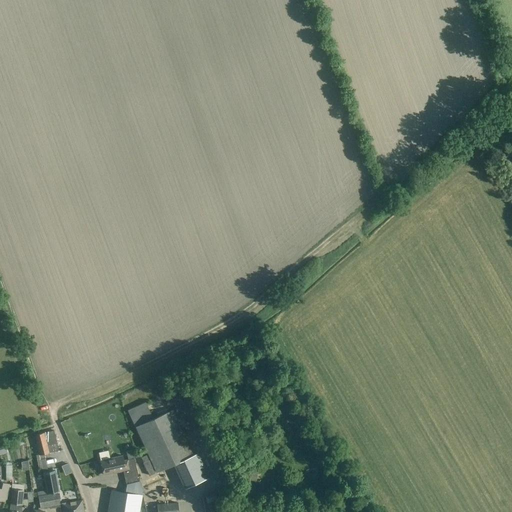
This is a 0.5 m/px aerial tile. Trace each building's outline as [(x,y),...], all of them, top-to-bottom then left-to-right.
[(199,480),(194,470),(189,457),(194,455),(173,410),(154,419),(146,402),(128,410),(157,472),(174,464),(185,487),(199,480)] [(36,435),(41,455),(41,458),(50,456),(49,452),(59,450),(54,430),(36,435)] [(117,472),(124,471),(126,484),(139,481),(140,480),(134,458),(124,461),(123,455),(101,460),(104,474),(117,472)] [(43,473),(47,494),(60,491),(56,470),(43,473)] [(170,475),(163,470),(153,483),(144,475),(140,481),(152,490),(157,483),(162,486),(170,475)] [(0,500),(4,502),(9,484),(0,481),(0,500)] [(111,490),(107,511),(138,511),(142,495),(144,494),(139,481),(126,484),(125,492),(111,490)] [(18,511),(17,511),(19,504),(22,505),(23,490),(13,489),(10,510),(9,510),(8,511),(18,511)] [(218,491),(205,495),(207,504),(221,500),(218,491)] [(58,493),(39,496),(41,508),(60,505),(58,493)] [(84,511),(82,500),(62,503),(63,511),(84,511)] [(178,511),(177,503),(158,505),(158,511),(178,511)]
